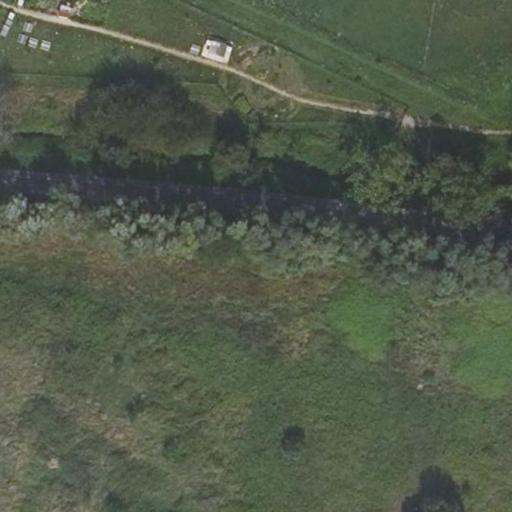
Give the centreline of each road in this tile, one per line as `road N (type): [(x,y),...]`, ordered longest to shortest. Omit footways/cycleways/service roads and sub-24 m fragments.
road 1 (unclassified): [(511,238),(0,184)]
road 2 (track): [(511,130),(235,0)]
